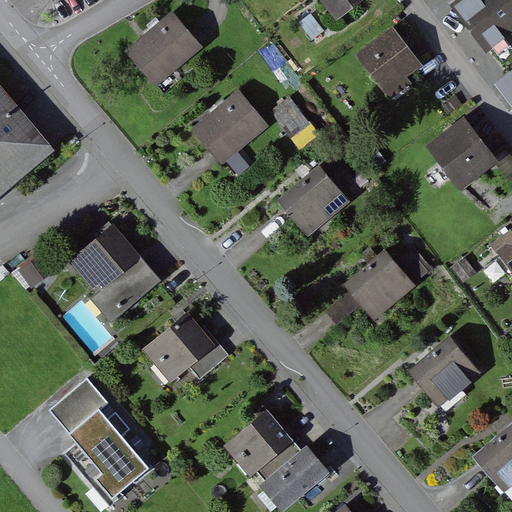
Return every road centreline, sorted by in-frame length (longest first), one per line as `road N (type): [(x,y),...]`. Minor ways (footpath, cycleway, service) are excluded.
road 1 (residential): [(421,511),(121,156)]
road 2 (residential): [(409,0),(511,133)]
road 3 (residential): [(0,243),(121,156)]
road 4 (residential): [(121,156),(37,56)]
